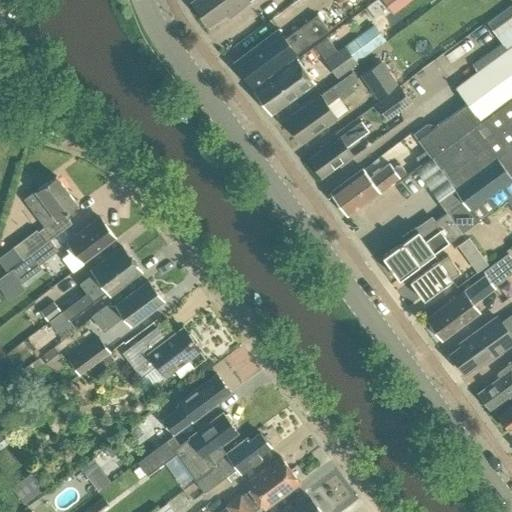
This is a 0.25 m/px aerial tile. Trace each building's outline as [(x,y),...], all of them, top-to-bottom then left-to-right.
[(193,0),(210,25),(227,13),(230,17),(250,3),(248,0),(193,0)] [(384,16),(395,4),(390,0),(380,0),(374,7),(384,16)] [(496,35),(511,23),(511,3),(486,21),(496,35)] [(442,5),(432,12),(448,34),(458,27),(442,5)] [(233,62),(251,87),(329,30),(318,15),(286,38),(279,29),(233,62)] [(326,37),(314,45),(325,60),(324,61),(336,78),(387,42),(375,24),(336,52),(326,37)] [(511,93),(511,44),(453,86),(465,105),(476,119),(511,93)] [(273,112),(315,81),(298,58),(256,88),(273,112)] [(360,74),(376,98),(397,83),(381,60),(360,74)] [(352,72),(286,118),(303,141),(338,116),(329,103),(339,96),(340,99),(354,89),(351,85),(357,80),(352,72)] [(378,103),(388,118),(411,101),(401,86),(378,103)] [(511,98),(478,123),(431,157),(463,203),(475,221),(506,198),(511,207),(511,98)] [(426,151),(431,157),(478,123),(476,119),(465,105),(417,139),(426,151)] [(309,157),(322,175),(340,163),(341,164),(354,155),(348,146),(368,131),(360,118),(328,141),(329,143),(309,157)] [(426,151),(419,156),(418,160),(422,164),(431,157),(426,151)] [(348,213),(399,176),(390,163),(370,177),(363,167),(332,190),(348,213)] [(77,205),(55,176),(24,199),(45,227),(39,232),(47,242),(71,224),(64,215),(77,205)] [(399,278),(463,233),(449,213),(435,222),(440,230),(426,240),(417,227),(401,239),(403,242),(383,255),(399,278)] [(83,264),(80,260),(113,237),(98,217),(65,241),(72,251),(61,258),(71,273),(83,264)] [(47,242),(39,232),(37,229),(15,245),(24,258),(47,242)] [(38,266),(57,252),(49,242),(10,271),(20,284),(41,269),(38,266)] [(86,292),(131,259),(121,246),(89,270),(92,273),(79,282),(86,292)] [(451,278),(459,272),(447,255),(439,261),(438,260),(409,281),(423,300),(452,279),(451,278)] [(140,271),(131,259),(86,292),(61,310),(68,319),(105,291),(108,295),(140,271)] [(493,263),(483,271),(494,286),(504,278),(493,263)] [(474,303),(495,288),(486,276),(427,318),(442,339),(480,312),(474,303)] [(130,326),(163,301),(148,281),(115,305),(111,301),(92,315),(102,329),(121,314),(130,326)] [(511,292),(489,310),(495,319),(511,305),(511,292)] [(48,321),(60,311),(52,301),(40,311),(48,321)] [(489,332),(479,339),(475,333),(460,344),(461,346),(450,354),(464,373),(475,365),(477,367),(491,357),(492,359),(511,344),(511,337),(499,318),(486,327),(489,332)] [(38,330),(44,338),(55,329),(49,321),(38,330)] [(149,332),(124,351),(141,375),(157,363),(166,374),(173,368),(180,377),(193,368),(187,359),(200,349),(184,326),(159,345),(149,332)] [(99,336),(68,359),(79,374),(110,351),(99,336)] [(511,396),(511,363),(497,373),(500,377),(478,393),(489,408),(507,395),(509,398),(511,396)] [(204,411),(230,392),(216,373),(191,392),(193,396),(162,419),(173,433),(204,410),(204,411)] [(92,377),(70,383),(74,398),(97,392),(92,377)] [(511,405),(498,416),(500,419),(500,422),(504,427),(507,428),(509,430),(511,427),(511,405)] [(177,453),(196,479),(219,462),(217,459),(226,452),(221,445),(238,432),(230,421),(232,418),(228,413),(224,413),(223,412),(180,443),(174,435),(139,461),(148,474),(177,453)] [(0,449),(14,439),(7,429),(0,433),(0,449)] [(256,456),(271,446),(269,443),(270,439),(267,435),(264,435),(261,431),(249,440),(247,437),(226,452),(217,459),(219,462),(196,479),(205,491),(238,467),(242,472),(255,463),(256,456)] [(255,496),(290,470),(281,457),(245,483),(250,490),(241,496),(240,495),(225,505),(230,511),(237,511),(248,505),(247,503),(256,497),(255,496)] [(300,483),(290,470),(255,496),(256,497),(247,503),(248,505),(237,511),(253,511),(262,506),(264,510),(300,483)] [(99,491),(111,482),(103,472),(91,481),(99,491)] [(320,511),(308,496),(285,511),(279,511),(277,511),(320,511)] [(25,498),(6,511),(20,511),(30,505),(25,498)] [(155,511),(172,511),(173,511),(167,503),(155,511)]
